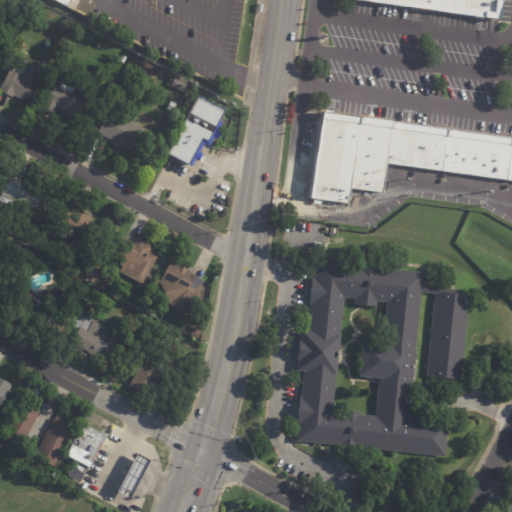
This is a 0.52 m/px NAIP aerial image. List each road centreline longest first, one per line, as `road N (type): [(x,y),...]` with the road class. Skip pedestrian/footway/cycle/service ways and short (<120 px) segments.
road 1 (secondary): [(282,0),(225,358)]
road 2 (residential): [(243,258),(0,130)]
road 3 (residential): [(202,452),(0,344)]
road 4 (tertiary): [(312,511),(202,452)]
